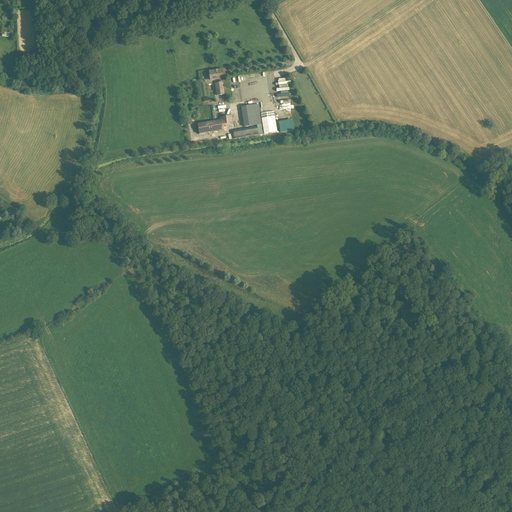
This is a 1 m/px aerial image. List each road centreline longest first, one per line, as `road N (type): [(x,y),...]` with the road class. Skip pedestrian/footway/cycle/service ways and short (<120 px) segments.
road 1 (track): [(267,511),(223,465),(177,346),(116,247)]
road 2 (track): [(299,66),(402,0)]
